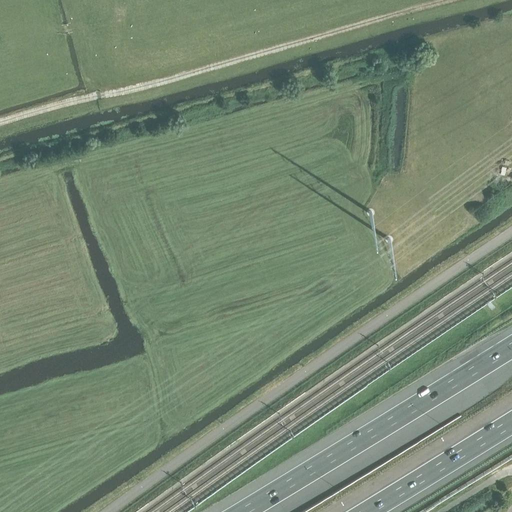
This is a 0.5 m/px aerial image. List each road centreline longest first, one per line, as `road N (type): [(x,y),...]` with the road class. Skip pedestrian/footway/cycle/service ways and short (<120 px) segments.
road 1 (unclassified): [(511,233),(111,511)]
road 2 (track): [(0,124),(449,0)]
road 3 (track): [(0,185),(417,73)]
road 4 (motorway): [(511,346),(241,511)]
road 5 (motorway): [(366,511),(511,422)]
